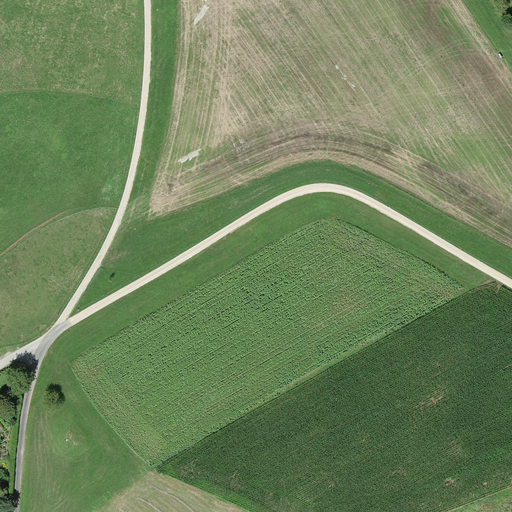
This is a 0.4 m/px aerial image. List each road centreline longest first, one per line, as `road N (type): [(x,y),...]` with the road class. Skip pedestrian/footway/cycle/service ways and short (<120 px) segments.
road 1 (track): [(511,285),(360,199),(307,190),(49,336)]
road 2 (track): [(49,336),(127,186),(141,105),(145,0)]
road 3 (track): [(14,511),(24,406),(49,336)]
